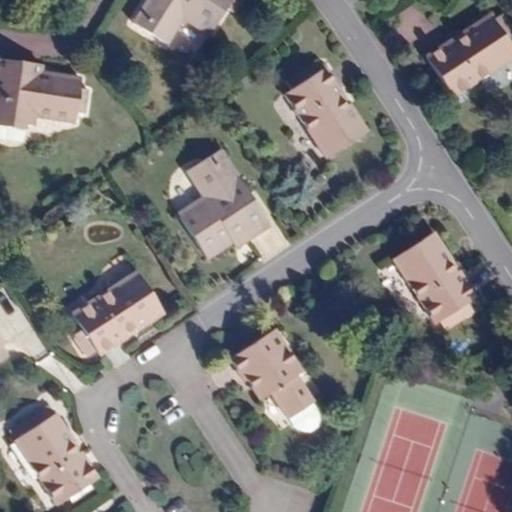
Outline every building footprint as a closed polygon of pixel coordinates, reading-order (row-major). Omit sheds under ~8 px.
[(146,0),(142,6),(150,11),(140,28),(166,43),(181,19),(206,34),(224,7),(234,13),(240,2),(236,0),(146,0)] [(140,28),(150,11),(142,6),(132,23),(140,28)] [(452,97),(511,57),(511,49),(506,41),(499,29),(489,14),(462,31),(465,35),(455,41),(453,37),(425,55),(452,97)] [(511,37),(511,34),(506,25),(499,29),(506,41),(511,37)] [(455,41),(465,35),(462,31),(453,37),(455,41)] [(73,123),(81,78),(42,72),(30,71),(31,63),(0,58),(0,126),(5,127),(6,122),(25,125),(32,126),(35,116),(73,123)] [(316,73),(321,69),(315,61),(309,65),(316,73)] [(42,72),(43,64),(31,63),(30,71),(42,72)] [(345,107),(338,98),(343,95),(324,67),(321,69),(316,73),(309,65),(287,80),(292,89),(283,94),(325,158),(367,130),(350,105),(345,107)] [(350,105),(343,95),(338,98),(345,107),(350,105)] [(24,130),(25,125),(6,122),(5,127),(24,130)] [(231,165),(221,149),(212,155),(223,171),(231,165)] [(270,225),(254,200),(249,203),(237,185),(242,182),(231,165),(223,171),(212,155),(187,171),(203,196),(178,212),(208,258),(233,241),(243,235),(246,241),(270,225)] [(254,200),(242,182),(237,185),(249,203),(254,200)] [(475,296),(458,270),(455,272),(448,262),(451,260),(433,232),(392,258),(434,322),(445,315),(450,322),(461,314),(456,308),(464,303),(475,296)] [(238,247),(246,241),(243,235),(233,241),(238,247)] [(458,270),(451,260),(448,262),(455,272),(458,270)] [(162,313),(136,271),(72,313),(82,329),(73,335),(83,352),(93,345),(96,350),(99,354),(125,337),(123,333),(132,326),(135,331),(162,313)] [(461,314),(468,310),(464,303),(456,308),(461,314)] [(125,337),(135,331),(132,326),(123,333),(125,337)] [(302,370),(274,328),(229,358),(242,378),(243,381),(246,379),(252,375),(256,382),(251,385),(259,398),(271,391),(288,416),(289,415),(312,400),(313,400),(296,374),(302,370)] [(96,350),(93,345),(83,352),(86,357),(96,350)] [(251,385),(256,382),(252,375),(246,379),(251,385)] [(312,400),(289,415),(292,423),(299,428),(308,428),(315,423),(319,415),(317,407),(312,400)] [(53,413),(49,406),(41,411),(46,418),(53,413)] [(98,476),(81,450),(77,453),(70,443),(74,440),(73,438),(56,412),(53,413),(46,418),(41,411),(16,428),(21,435),(14,439),(58,504),(98,476)] [(21,435),(16,428),(10,432),(14,439),(21,435)] [(81,450),(74,440),(70,443),(77,453),(81,450)]
